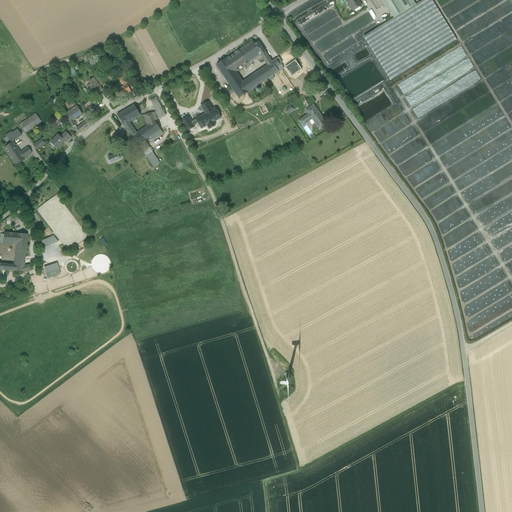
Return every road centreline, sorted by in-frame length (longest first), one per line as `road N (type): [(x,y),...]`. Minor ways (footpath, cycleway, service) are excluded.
road 1 (unclassified): [(278,16),(436,228),(462,331),(483,511)]
road 2 (track): [(278,16),(86,132),(0,219)]
road 3 (track): [(279,377),(210,190),(155,88)]
